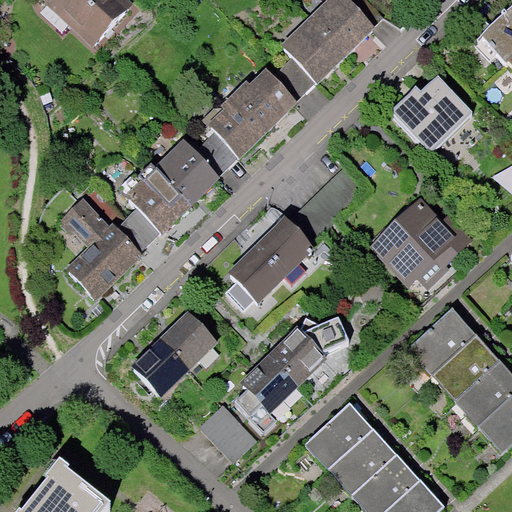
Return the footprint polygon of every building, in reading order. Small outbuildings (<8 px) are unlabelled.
[(129,0),(45,0),(44,1),(92,46),(133,3),(129,0)] [(378,21),(359,1),(351,9),(342,0),(331,0),(276,53),(289,68),(272,84),(266,77),(209,132),(217,141),(194,163),(181,150),(124,204),(134,213),(114,232),(84,201),(56,228),(82,254),(60,274),(91,306),(374,38),(367,31),(378,21)] [(511,19),(487,45),(511,69),(511,19)] [(416,85),(391,108),(429,149),(472,111),(439,75),(422,91),(416,85)] [(438,228),(419,209),(371,254),(415,300),(474,245),(449,218),(438,228)] [(282,226),(227,279),(258,310),(313,258),(282,226)] [(511,445),(511,381),(453,316),(406,359),(498,459),(511,445)] [(188,320),(131,371),(160,403),(217,353),(188,320)] [(240,390),(246,397),(233,408),(265,438),(278,427),(270,419),(327,366),(320,361),(354,350),(346,327),(331,332),(304,322),(297,336),(240,390)] [(256,444),(223,411),(219,414),(210,406),(191,424),(232,466),(256,444)] [(441,511),(444,510),(348,411),(304,453),(361,511),(441,511)] [(107,511),(56,473),(28,511),(107,511)]
